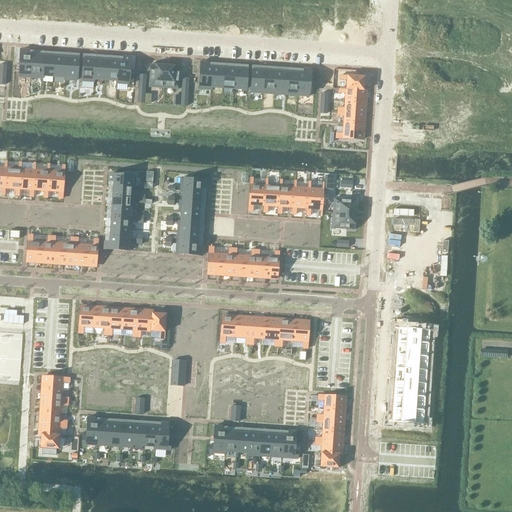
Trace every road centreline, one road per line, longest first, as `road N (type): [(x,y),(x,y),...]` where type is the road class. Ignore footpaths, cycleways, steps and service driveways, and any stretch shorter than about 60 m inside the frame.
road 1 (residential): [(0,26),(387,52)]
road 2 (residential): [(387,52),(372,303)]
road 3 (residential): [(372,303),(362,458)]
